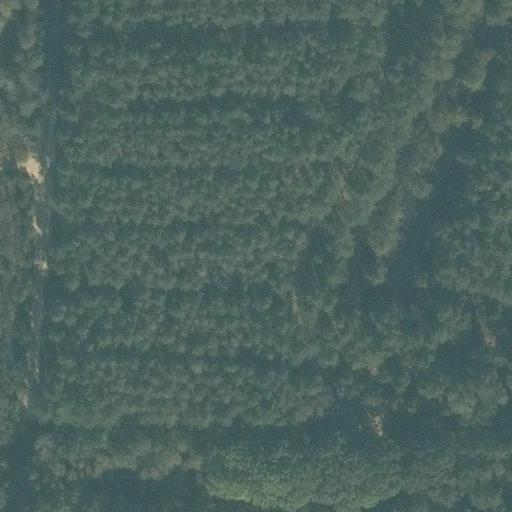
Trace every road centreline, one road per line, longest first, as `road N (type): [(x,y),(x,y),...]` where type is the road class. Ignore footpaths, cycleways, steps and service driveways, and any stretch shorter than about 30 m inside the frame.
road 1 (track): [(375,0),(378,100),(288,291),(336,386),(382,417)]
road 2 (track): [(24,422),(61,0)]
road 3 (track): [(24,422),(382,417)]
